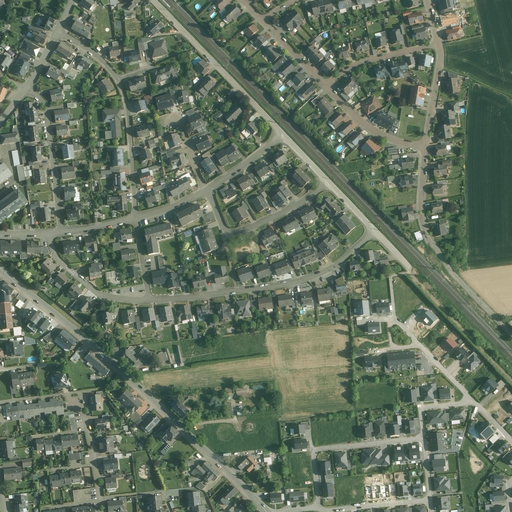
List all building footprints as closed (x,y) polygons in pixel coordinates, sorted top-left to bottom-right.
[(94,4),(88,0),(82,0),(80,4),(89,10),(94,4)] [(218,0),(218,1),(218,2),(216,4),(216,5),(217,7),(217,8),(219,10),(221,10),(230,1),(230,0),(218,0)] [(330,0),(329,0),(324,1),(327,13),(333,11),(332,6),(330,0)] [(343,0),(336,0),(337,1),(339,10),(346,9),(343,0)] [(343,0),(346,9),(352,7),(350,0),(343,0)] [(407,0),(409,8),(418,6),(416,0),(407,0)] [(451,0),(449,0),(437,3),(439,12),(453,9),(451,0)] [(324,1),(318,3),(321,14),(327,13),(324,1)] [(127,6),(126,8),(129,12),(134,7),(130,3),(127,6)] [(318,3),(311,4),(313,9),(314,16),(321,14),(318,3)] [(234,6),(223,16),(229,22),(232,19),(239,12),(240,12),(234,6)] [(293,11),(282,21),(286,25),(285,25),(291,32),(295,28),(296,29),(301,25),(300,24),(303,20),(297,14),(293,11)] [(239,12),(232,19),(234,21),(241,15),(239,12)] [(412,15),(408,16),(409,21),(411,20),(412,25),(423,22),(421,13),(412,15)] [(54,21),(45,17),(40,27),(44,29),(49,31),(50,28),(52,29),(53,25),(52,25),(54,21)] [(164,28),(157,21),(155,18),(149,24),(151,26),(148,29),(154,36),(164,28)] [(82,22),(77,19),(75,22),(74,23),(71,29),(77,33),(82,22)] [(84,24),(83,23),(82,22),(77,33),(85,37),(88,32),(88,33),(90,29),(92,26),(85,22),(84,24)] [(248,30),(245,33),(250,38),(258,31),(253,26),(248,30)] [(246,28),(240,33),(242,36),(245,33),(248,30),(246,28)] [(422,29),(415,31),(417,40),(427,37),(425,29),(422,29)] [(452,31),(446,32),(448,41),(460,38),(458,30),(458,29),(452,31)] [(38,33),(34,31),(34,32),(31,38),(42,44),(46,37),(38,33)] [(398,31),(390,33),(393,45),(403,42),(402,35),(401,31),(398,31)] [(257,36),(250,42),(252,45),(254,43),(259,38),(257,36)] [(264,38),(262,36),(259,38),(254,43),(259,48),(268,41),(265,37),(264,38)] [(382,38),(376,40),(378,48),(386,46),(385,41),(384,38),(382,38)] [(314,40),(308,46),(310,48),(313,46),(317,42),(314,40)] [(164,41),(150,44),(152,48),(150,49),(152,56),(156,55),(157,57),(168,54),(164,41)] [(365,42),(355,44),(357,53),(367,51),(366,46),(365,42)] [(39,49),(25,43),(22,50),(35,56),(39,49)] [(69,48),(61,43),(56,50),(69,59),(73,53),(74,52),(74,51),(73,52),(69,49),(69,48)] [(269,43),(264,48),(267,52),(268,50),(272,47),(269,43)] [(310,48),(305,53),(311,59),(319,51),(313,46),(310,48)] [(113,48),(108,49),(109,53),(108,53),(109,57),(114,56),(114,57),(119,56),(118,47),(113,48)] [(272,47),(268,50),(269,51),(271,52),(267,56),(273,62),(281,56),(272,47)] [(348,48),(341,49),(342,51),(338,52),(340,59),(350,57),(349,53),(348,47),(348,48)] [(319,51),(311,59),(317,64),(324,57),(319,51)] [(330,51),(324,57),(326,59),(333,53),(330,51)] [(139,52),(128,54),(130,63),(141,61),(140,52),(139,52)] [(30,57),(22,53),(18,60),(20,60),(26,63),(30,57)] [(10,60),(3,56),(0,60),(0,66),(1,66),(4,68),(5,66),(8,62),(10,60)] [(431,58),(422,56),(421,57),(420,65),(424,66),(425,67),(428,68),(429,67),(431,58)] [(92,62),(83,57),(78,65),(81,67),(82,66),(87,70),(92,62)] [(295,69),(284,57),(277,63),(282,69),(280,71),(286,77),(295,69)] [(26,63),(20,60),(17,67),(16,67),(14,71),(18,73),(17,74),(23,77),(27,68),(28,68),(29,66),(29,64),(26,63)] [(203,61),(196,67),(201,73),(207,68),(208,67),(203,61)] [(328,61),(321,69),(326,74),(331,70),(332,71),(335,68),(328,61)] [(404,61),(398,62),(399,62),(393,64),(395,68),(392,69),(392,72),(393,76),(396,75),(397,78),(403,77),(403,75),(404,73),(407,73),(404,61)] [(380,67),(375,68),(377,79),(385,77),(383,68),(383,65),(380,66),(380,67)] [(167,70),(158,73),(157,71),(152,73),(156,84),(156,83),(159,82),(157,78),(158,78),(160,82),(168,79),(168,78),(170,77),(170,78),(172,82),(177,80),(175,74),(178,73),(179,72),(179,71),(179,70),(178,69),(177,69),(176,69),(174,70),(172,66),(167,68),(167,70)] [(55,70),(51,67),(46,75),(56,80),(61,73),(60,72),(58,71),(55,69),(55,70)] [(207,68),(201,73),(204,76),(210,71),(207,68)] [(77,73),(71,70),(69,73),(68,75),(73,78),(77,73)] [(457,75),(448,72),(449,80),(456,79),(456,80),(458,79),(457,75)] [(300,73),(292,81),(294,84),(298,87),(303,82),(306,80),(300,73)] [(143,77),(132,81),(132,82),(128,83),(131,92),(137,90),(137,89),(141,88),(141,89),(146,87),(143,77)] [(209,78),(197,89),(202,95),(203,95),(205,97),(209,93),(208,92),(215,85),(209,78)] [(112,90),(105,79),(97,84),(101,91),(104,95),(112,90)] [(350,79),(347,81),(345,81),(344,82),(352,91),(357,86),(354,84),(350,79)] [(449,80),(446,81),(448,93),(457,92),(456,87),(458,87),(456,80),(456,79),(449,80)] [(282,86),(277,80),(271,85),(275,91),(282,86)] [(298,87),(294,84),(291,86),(297,92),(302,87),(305,84),(303,82),(298,87)] [(352,91),(344,82),(343,84),(343,86),(340,88),(344,92),(347,96),(348,96),(352,91)] [(304,89),(300,93),(301,94),(306,99),(315,90),(310,84),(304,89)] [(302,87),(297,92),(295,93),(298,97),(301,94),(300,93),(304,89),(302,87)] [(420,89),(412,87),(409,105),(417,106),(422,107),(423,107),(424,99),(425,96),(424,96),(425,89),(420,89)] [(60,90),(49,93),(51,101),(62,98),(60,90)] [(188,92),(177,93),(179,105),(189,103),(188,92)] [(348,96),(347,96),(344,92),(341,95),(347,101),(350,98),(348,96)] [(169,95),(164,97),(164,98),(157,100),(159,109),(164,107),(164,110),(165,110),(164,109),(173,106),(172,103),(171,103),(169,95)] [(319,96),(311,102),(315,107),(317,105),(323,101),(319,96)] [(333,110),(325,99),(323,101),(317,105),(326,116),(332,111),(333,110)] [(369,100),(361,106),(368,115),(373,112),(380,107),(377,101),(372,105),(369,100)] [(144,101),(134,104),(137,114),(143,112),(143,113),(147,112),(144,101)] [(457,103),(449,104),(450,112),(453,111),(453,112),(458,111),(457,103)] [(236,106),(224,118),(231,125),(243,113),(236,106)] [(36,108),(28,109),(29,116),(37,115),(36,108)] [(68,110),(54,112),(55,120),(58,120),(58,121),(59,121),(69,119),(68,110)] [(119,110),(103,112),(103,117),(105,117),(106,122),(110,122),(111,132),(106,132),(106,139),(105,139),(105,140),(121,138),(120,131),(119,121),(120,121),(119,110)] [(332,111),(326,116),(325,117),(327,120),(334,114),(332,111)] [(381,111),(376,122),(390,130),(396,119),(381,111)] [(450,112),(443,113),(444,117),(443,117),(443,120),(444,120),(445,125),(453,124),(453,120),(454,120),(453,112),(453,111),(450,112)] [(221,113),(215,119),(217,122),(223,116),(221,113)] [(189,119),(190,122),(194,131),(197,130),(205,126),(199,114),(196,116),(189,119)] [(338,114),(330,121),(334,125),(335,126),(340,122),(343,119),(338,114)] [(37,115),(29,116),(30,123),(38,122),(37,115)] [(340,122),(335,126),(334,125),(333,127),(336,130),(342,124),(340,122)] [(259,130),(252,123),(251,123),(241,133),(247,141),(259,130)] [(345,126),(340,130),(342,131),(346,136),(353,129),(348,123),(345,126)] [(342,124),(336,130),(339,133),(342,131),(340,130),(345,126),(343,124),(342,124)] [(66,126),(56,128),(57,136),(67,135),(66,126)] [(147,126),(140,128),(140,129),(137,130),(139,138),(150,135),(147,126)] [(205,126),(197,130),(199,134),(204,132),(207,130),(205,126)] [(447,126),(439,128),(439,131),(438,132),(438,135),(440,134),(440,138),(441,140),(444,139),(451,138),(449,130),(448,130),(447,126)] [(32,129),(28,129),(29,130),(28,130),(29,136),(38,135),(37,128),(32,129)] [(17,129),(12,130),(13,134),(1,136),(2,145),(19,142),(17,129)] [(358,133),(350,140),(355,146),(362,140),(363,138),(358,133)] [(177,134),(171,136),(171,135),(166,136),(166,137),(165,138),(167,138),(168,141),(167,142),(168,142),(170,149),(181,146),(177,134)] [(38,135),(29,136),(30,143),(34,143),(39,142),(38,135)] [(206,136),(195,141),(200,151),(210,147),(206,136)] [(376,143),(372,139),(361,148),(363,150),(361,152),(365,156),(367,154),(368,156),(370,153),(371,154),(374,152),(374,153),(377,151),(377,152),(378,151),(381,149),(381,148),(378,145),(376,142),(376,143)] [(362,140),(355,146),(357,148),(364,142),(362,140)] [(72,146),(62,148),(63,160),(74,159),(73,151),(80,150),(79,145),(72,146)] [(441,147),(436,148),(437,156),(447,154),(446,146),(441,147)] [(225,152),(231,161),(231,162),(232,163),(240,157),(235,150),(233,147),(225,152)] [(34,148),(31,149),(31,150),(32,156),(40,155),(39,148),(34,148)] [(117,150),(113,150),(113,151),(113,160),(113,167),(124,167),(122,150),(117,150)] [(145,151),(139,152),(140,157),(141,156),(142,162),(147,161),(147,160),(151,159),(149,150),(145,151)] [(167,154),(166,154),(168,160),(170,159),(176,157),(175,152),(174,151),(167,154)] [(216,156),(215,156),(218,160),(222,167),(231,162),(231,161),(225,152),(224,151),(216,156)] [(282,151),(273,157),(276,162),(279,167),(280,167),(288,161),(282,151)] [(208,152),(202,156),(205,161),(209,159),(212,157),(211,156),(208,152)] [(176,157),(170,159),(172,166),(178,164),(179,167),(187,165),(183,154),(176,157)] [(40,155),(32,156),(33,163),(36,163),(39,162),(41,162),(40,155)] [(413,158),(402,160),(398,161),(399,165),(395,165),(395,169),(396,170),(403,169),(414,167),(413,158)] [(209,159),(205,161),(202,163),(204,166),(203,166),(207,172),(209,171),(211,174),(217,170),(209,159)] [(263,163),(254,169),(260,178),(269,172),(263,163)] [(0,166),(0,183),(6,179),(12,175),(4,164),(0,166)] [(20,166),(17,167),(19,182),(25,181),(23,165),(20,166)] [(442,167),(440,167),(440,166),(437,167),(435,168),(434,169),(435,171),(434,173),(434,175),(436,176),(447,174),(446,168),(443,168),(443,167),(442,167)] [(73,168),(61,169),(62,179),(62,178),(68,177),(68,178),(74,178),(73,168)] [(311,180),(300,168),(296,172),(291,177),(302,189),(311,180)] [(293,169),(287,173),(291,177),(296,172),(293,169)] [(44,170),(33,172),(35,185),(46,184),(44,170)] [(149,173),(140,176),(143,185),(146,184),(147,187),(152,185),(152,184),(153,184),(152,181),(150,176),(149,173)] [(124,174),(115,175),(115,186),(113,186),(111,188),(111,190),(113,191),(117,191),(123,191),(126,190),(124,174)] [(247,176),(237,181),(243,191),(243,190),(242,190),(247,187),(248,188),(252,185),(247,176)] [(394,176),(387,177),(389,189),(396,188),(394,176)] [(412,176),(400,178),(400,179),(401,183),(402,187),(413,185),(412,176)] [(186,178),(177,183),(182,193),(182,192),(191,187),(189,185),(187,180),(186,178)] [(169,188),(171,193),(173,197),(182,193),(177,183),(178,184),(169,188)] [(442,185),(432,187),(433,195),(443,194),(442,185)] [(283,186),(275,192),(278,195),(273,199),(275,201),(279,206),(279,207),(284,204),(286,202),(285,200),(290,196),(284,188),(283,186)] [(232,188),(229,190),(227,187),(220,191),(225,199),(227,198),(228,198),(230,200),(237,195),(233,190),(232,188)] [(68,189),(63,189),(64,198),(75,197),(74,188),(73,188),(68,189)] [(17,190),(0,202),(0,222),(26,203),(17,190)] [(154,193),(145,196),(145,195),(148,204),(152,203),(157,202),(156,202),(161,200),(159,195),(158,192),(154,193)] [(261,196),(252,202),(259,213),(268,207),(261,196)] [(119,198),(117,198),(107,199),(107,205),(112,204),(117,204),(117,211),(127,211),(126,197),(119,198)] [(332,201),(329,198),(320,207),(323,210),(326,208),(334,216),(337,213),(340,210),(334,204),(335,203),(333,201),(332,201)] [(320,207),(317,204),(314,206),(320,213),(323,210),(320,207)] [(437,204),(431,205),(433,213),(443,212),(441,204),(437,204)] [(80,210),(79,205),(72,205),(73,210),(66,211),(67,221),(79,219),(77,210),(80,210)] [(198,205),(177,216),(182,226),(202,217),(204,216),(203,215),(198,205)] [(243,207),(232,213),(238,223),(249,217),(243,207)] [(311,207),(299,214),(299,215),(303,221),(304,224),(317,217),(311,207)] [(407,209),(402,210),(402,211),(403,218),(404,222),(412,220),(412,217),(414,217),(412,208),(407,209)] [(42,210),(40,211),(41,221),(50,220),(48,210),(42,210)] [(207,214),(203,215),(204,216),(202,217),(206,224),(211,222),(207,214)] [(340,216),(335,220),(333,221),(335,223),(343,217),(341,214),(340,216)] [(356,227),(345,215),(343,217),(335,223),(346,235),(356,227)] [(293,217),(281,224),(286,233),(298,226),(297,224),(294,218),(293,217)] [(170,224),(145,231),(146,236),(146,237),(148,244),(147,245),(149,255),(159,254),(157,241),(164,240),(174,237),(170,224)] [(445,225),(435,227),(436,237),(446,235),(445,225)] [(272,228),(266,231),(268,235),(261,238),(265,247),(265,245),(270,243),(270,244),(270,243),(277,240),(272,228)] [(130,229),(120,231),(121,239),(121,241),(131,239),(130,229)] [(211,229),(197,234),(200,244),(214,239),(211,229)] [(333,235),(318,246),(327,257),(338,248),(335,244),(338,241),(333,235)] [(94,238),(88,239),(84,240),(86,249),(91,248),(91,251),(96,250),(94,238)] [(214,239),(200,244),(204,254),(218,249),(214,239)] [(75,241),(62,244),(64,254),(69,253),(68,251),(76,250),(76,246),(75,241)] [(20,242),(12,242),(12,243),(9,243),(9,242),(0,242),(0,255),(20,254),(20,242)] [(40,243),(27,243),(27,255),(32,255),(32,253),(40,253),(40,248),(40,243)] [(312,249),(291,258),(291,259),(295,269),(316,260),(316,259),(313,252),(312,249)] [(133,250),(120,252),(122,261),(135,259),(133,250)] [(372,251),(365,253),(367,262),(374,261),(374,265),(381,264),(380,259),(379,252),(373,253),(372,251)] [(52,264),(48,260),(42,266),(45,269),(48,272),(51,270),(54,267),(51,264),(52,264)] [(285,261),(274,265),(278,277),(289,273),(289,271),(285,262),(285,261)] [(359,262),(350,263),(351,271),(360,270),(359,262)] [(262,266),(256,269),(259,279),(271,275),(270,274),(268,268),(264,269),(262,266)] [(226,267),(217,269),(218,274),(215,275),(216,280),(216,285),(229,282),(226,267)] [(91,269),(89,269),(90,277),(94,276),(94,278),(100,277),(98,269),(98,268),(91,269)] [(134,268),(128,269),(128,270),(130,279),(138,277),(136,268),(134,268)] [(245,273),(244,269),(238,272),(241,282),(253,278),(252,277),(250,271),(245,273)] [(51,270),(48,272),(46,274),(50,279),(52,276),(54,273),(51,270)] [(67,280),(60,273),(55,279),(54,280),(62,286),(67,280)] [(161,273),(157,274),(157,273),(152,274),(154,285),(167,283),(166,276),(166,273),(161,273)] [(176,274),(166,276),(167,283),(168,289),(179,287),(178,283),(179,283),(179,279),(177,279),(176,274)] [(204,276),(192,279),(194,289),(206,286),(204,276)] [(343,278),(335,281),(337,284),(336,284),(337,293),(346,292),(345,283),(344,283),(344,282),(345,282),(343,278)] [(7,284),(2,281),(0,284),(0,303),(9,303),(9,296),(10,296),(13,291),(6,286),(7,284)] [(74,284),(67,292),(75,299),(82,292),(77,288),(77,287),(74,284)] [(328,290),(318,291),(319,302),(329,301),(328,294),(328,290)] [(312,293),(301,295),(302,300),(302,305),(303,305),(303,306),(313,305),(312,293)] [(291,296),(278,298),(279,307),(284,306),(292,305),(292,302),(291,296)] [(96,303),(89,297),(79,309),(83,312),(87,307),(90,309),(90,310),(90,311),(96,303)] [(78,298),(71,307),(73,309),(76,306),(81,300),(78,298)] [(272,298),(259,299),(259,301),(259,307),(260,311),(273,309),(272,298)] [(249,301),(236,303),(238,315),(242,314),(243,317),(251,316),(250,308),(249,301)] [(356,302),(357,316),(369,315),(367,301),(356,302)] [(9,303),(0,303),(0,315),(5,315),(5,314),(11,314),(9,303)] [(375,304),(376,315),(390,314),(389,303),(375,304)] [(226,305),(223,305),(222,305),(217,306),(218,306),(219,309),(217,309),(218,309),(219,320),(229,319),(228,313),(231,312),(231,308),(227,309),(226,305)] [(188,306),(179,308),(180,312),(178,312),(179,317),(181,317),(182,321),(191,320),(190,317),(191,316),(190,311),(189,311),(188,306)] [(170,307),(160,310),(162,322),(173,320),(170,307)] [(209,307),(197,308),(198,317),(209,316),(210,316),(209,312),(209,307)] [(152,309),(142,311),(145,323),(155,321),(152,309)] [(110,310),(106,310),(107,313),(102,314),(104,324),(111,323),(110,316),(111,316),(110,310)] [(133,311),(121,313),(123,324),(135,322),(133,311)] [(0,315),(0,324),(1,330),(12,329),(11,314),(5,314),(5,315),(0,315)] [(368,323),(369,333),(380,332),(379,322),(368,323)] [(20,327),(13,328),(14,336),(21,335),(20,327)] [(72,338),(63,331),(61,330),(57,333),(59,335),(56,339),(65,347),(72,338)] [(49,333),(45,337),(50,342),(54,337),(49,333)] [(72,338),(65,347),(69,350),(72,347),(71,346),(75,340),(72,338)] [(449,338),(442,345),(450,352),(456,346),(449,338)] [(16,343),(6,344),(7,349),(6,349),(6,353),(7,353),(8,354),(10,354),(11,356),(17,355),(18,355),(17,347),(16,343)] [(462,347),(454,355),(460,362),(469,354),(462,347)] [(129,348),(126,351),(125,350),(118,357),(124,361),(126,363),(126,364),(133,357),(131,355),(134,352),(129,348)] [(143,348),(134,358),(133,357),(126,364),(129,366),(134,371),(140,363),(142,360),(143,361),(151,353),(145,348),(143,348)] [(201,352),(186,356),(186,358),(202,355),(219,351),(218,348),(201,351),(201,352)] [(388,364),(388,369),(389,369),(415,367),(414,352),(387,355),(388,364)] [(76,353),(70,359),(72,361),(74,359),(76,361),(80,357),(76,353)] [(110,371),(89,353),(84,359),(90,364),(89,366),(91,368),(93,366),(96,369),(95,371),(97,373),(98,371),(99,372),(98,374),(101,377),(103,375),(105,376),(107,374),(109,372),(110,371)] [(165,353),(158,355),(160,363),(167,361),(165,353)] [(469,361),(465,366),(471,371),(479,363),(475,358),(477,356),(474,353),(467,359),(469,361)] [(219,357),(189,363),(190,365),(219,359),(219,357)] [(365,358),(366,368),(382,366),(381,357),(365,358)] [(17,376),(16,373),(10,374),(12,385),(13,389),(14,389),(22,387),(22,386),(20,375),(17,376)] [(23,375),(23,374),(20,375),(22,386),(28,385),(26,374),(23,375)] [(64,375),(55,377),(56,383),(54,383),(55,388),(63,387),(61,381),(65,380),(64,375)] [(491,378),(482,386),(490,394),(496,388),(499,386),(497,384),(491,378)] [(65,380),(61,381),(63,387),(63,388),(70,386),(68,380),(65,380)] [(501,381),(497,384),(499,386),(496,388),(499,391),(505,385),(501,381)] [(229,388),(229,394),(243,393),(244,395),(247,395),(247,387),(229,388)] [(422,388),(423,402),(434,401),(433,387),(422,388)] [(449,390),(440,391),(441,400),(450,399),(450,396),(449,390)] [(406,392),(407,403),(417,402),(416,391),(406,392)] [(136,402),(130,395),(127,392),(121,399),(123,400),(122,401),(124,403),(124,402),(130,408),(127,411),(124,415),(124,416),(126,417),(127,417),(128,417),(130,414),(131,415),(135,411),(142,404),(141,404),(137,401),(138,401),(137,400),(136,402)] [(96,396),(90,397),(90,401),(91,401),(91,405),(91,411),(98,410),(98,407),(102,407),(102,403),(100,403),(100,397),(100,396),(96,396)] [(186,396),(173,409),(183,419),(190,413),(185,408),(191,401),(186,396)] [(57,400),(50,401),(51,416),(52,416),(51,411),(56,410),(57,415),(64,414),(64,413),(62,402),(57,403),(57,400)] [(45,401),(38,402),(40,417),(39,412),(45,411),(45,416),(51,416),(50,401),(50,404),(45,404),(45,401)] [(38,405),(24,407),(24,404),(17,405),(19,420),(18,415),(23,414),(24,419),(31,418),(30,416),(39,415),(40,417),(38,402),(38,405)] [(17,408),(12,408),(12,405),(5,406),(6,416),(11,415),(12,420),(19,420),(17,405),(17,408)] [(464,409),(449,411),(449,414),(450,420),(450,422),(466,421),(464,409)] [(135,411),(131,415),(130,414),(128,417),(133,421),(139,415),(135,411)] [(426,413),(428,425),(446,423),(446,421),(445,414),(445,413),(442,413),(442,411),(426,413)] [(159,421),(152,414),(141,426),(142,426),(143,425),(149,431),(159,421)] [(139,415),(133,421),(135,423),(139,418),(141,417),(139,415)] [(102,420),(95,421),(96,429),(106,428),(105,420),(102,420)] [(490,427),(484,421),(475,430),(481,436),(490,427)] [(301,423),(302,426),(304,426),(304,430),(310,430),(309,422),(301,423)] [(382,423),(375,423),(377,437),(385,436),(384,428),(384,422),(382,423)] [(413,422),(405,423),(405,426),(406,431),(406,434),(415,433),(415,432),(414,427),(414,422),(413,422)] [(178,434),(171,426),(163,434),(168,440),(171,442),(178,434)] [(302,426),(294,427),(295,435),(305,434),(304,430),(304,426),(302,426)] [(397,426),(390,427),(391,436),(399,435),(399,429),(398,426),(397,426)] [(496,432),(490,427),(481,436),(487,442),(496,432)] [(361,429),(362,439),(371,438),(370,433),(370,428),(369,428),(361,429)] [(437,435),(429,436),(431,452),(446,451),(444,435),(446,434),(446,431),(437,432),(437,435)] [(168,440),(163,434),(160,437),(166,442),(168,440)] [(495,434),(489,440),(493,444),(499,438),(495,434)] [(77,436),(69,437),(70,446),(78,445),(77,436)] [(69,437),(60,438),(61,441),(62,448),(70,446),(69,437)] [(44,440),(36,441),(37,451),(45,450),(44,442),(44,440)] [(306,440),(295,441),(296,449),(306,448),(306,440)] [(44,442),(45,450),(45,451),(54,450),(53,442),(53,441),(44,442)] [(53,442),(54,450),(54,452),(62,450),(62,448),(61,441),(53,442)] [(509,447),(502,441),(495,448),(501,454),(509,447)] [(7,442),(1,443),(2,451),(12,450),(11,442),(7,442)] [(413,446),(415,461),(419,460),(419,462),(423,461),(422,454),(418,454),(417,445),(413,446)] [(398,447),(400,462),(404,462),(404,463),(407,463),(407,455),(403,455),(402,447),(398,447)] [(12,450),(2,451),(3,459),(9,458),(13,458),(12,450)] [(372,450),(363,451),(364,455),(362,455),(363,464),(371,463),(372,464),(375,464),(376,463),(376,462),(382,461),(382,456),(381,451),(372,452),(372,450)] [(275,455),(271,455),(271,453),(270,453),(270,452),(263,453),(264,456),(269,456),(270,459),(270,462),(275,461),(275,455)] [(346,453),(335,454),(336,468),(347,467),(347,461),(346,453)] [(443,455),(434,456),(434,462),(432,462),(433,472),(444,471),(443,455)] [(248,458),(247,457),(245,459),(243,457),(235,464),(241,471),(249,464),(250,464),(245,469),(249,473),(257,465),(250,457),(248,458)] [(30,459),(22,460),(23,467),(31,466),(30,459)] [(116,459),(103,461),(104,470),(117,469),(116,459)] [(214,468),(208,462),(207,462),(201,468),(199,466),(195,470),(198,473),(204,478),(207,475),(205,474),(206,473),(208,474),(214,468)] [(320,464),(321,476),(331,475),(330,463),(320,464)] [(20,468),(3,470),(4,480),(21,479),(20,468)] [(214,468),(208,474),(208,475),(204,480),(208,484),(213,478),(216,481),(221,475),(221,474),(214,468)] [(80,471),(70,473),(70,474),(70,473),(71,482),(81,480),(80,471)] [(70,474),(59,475),(60,476),(61,484),(71,483),(71,482),(70,473),(70,474)] [(60,476),(49,477),(49,478),(50,478),(51,486),(61,485),(61,484),(60,476)] [(434,479),(435,492),(450,490),(449,480),(444,481),(444,478),(434,479)] [(111,479),(105,480),(106,489),(107,489),(115,488),(116,488),(115,479),(111,479)] [(205,487),(200,483),(196,487),(202,491),(205,487)] [(407,487),(398,488),(399,497),(408,497),(407,493),(411,492),(410,483),(407,483),(407,487)] [(323,497),(333,496),(332,484),(322,485),(323,497)] [(421,484),(413,484),(414,495),(422,494),(421,484)] [(232,486),(219,499),(222,502),(226,506),(230,502),(229,501),(238,492),(232,486)] [(193,507),(201,506),(200,491),(188,492),(189,507),(193,507)] [(493,493),(494,501),(505,500),(504,491),(493,493)] [(291,493),(290,493),(290,498),(291,502),(304,501),(303,492),(291,493)] [(271,495),(271,503),(282,502),(281,494),(271,495)] [(21,497),(15,498),(16,505),(13,506),(24,504),(24,501),(27,501),(26,497),(21,497)] [(160,497),(148,498),(149,505),(161,504),(160,497)] [(435,499),(436,511),(447,510),(446,498),(435,499)] [(119,502),(107,503),(108,511),(109,511),(109,510),(113,510),(114,511),(117,511),(122,511),(122,502),(122,501),(119,502)] [(238,508),(235,511),(246,511),(249,509),(245,505),(243,503),(238,508)]
